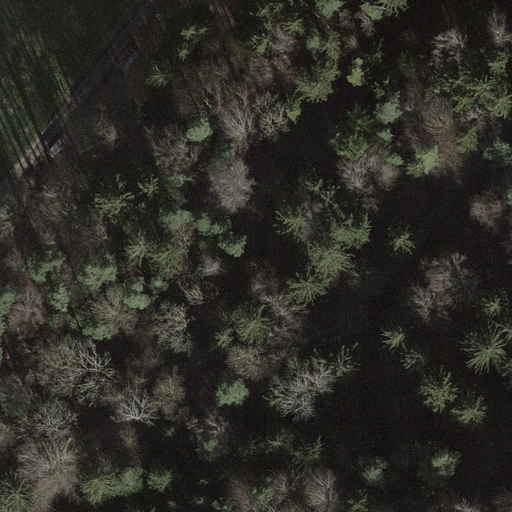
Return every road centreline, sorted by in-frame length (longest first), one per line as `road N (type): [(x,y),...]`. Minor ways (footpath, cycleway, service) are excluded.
road 1 (track): [(511,120),(467,169),(423,237),(362,301),(281,341),(216,351),(151,393),(22,511)]
road 2 (track): [(0,193),(153,0)]
